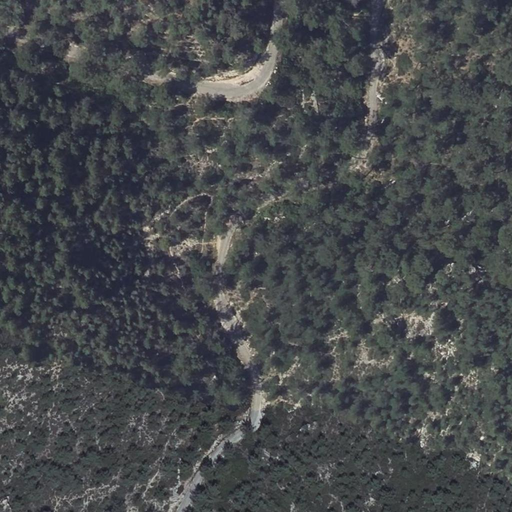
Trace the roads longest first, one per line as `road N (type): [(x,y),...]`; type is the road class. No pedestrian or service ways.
road 1 (tertiary): [(385,0),(376,122),(366,151),(334,175),(252,212),(228,246),(222,293),(260,396),(182,511)]
road 2 (tertiary): [(0,28),(209,86),(256,87),(277,59),(290,0)]
